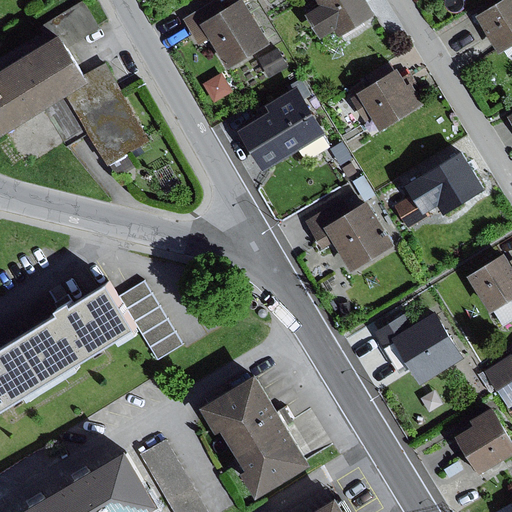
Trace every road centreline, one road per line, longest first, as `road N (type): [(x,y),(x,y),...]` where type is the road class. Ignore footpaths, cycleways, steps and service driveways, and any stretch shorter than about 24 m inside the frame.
road 1 (residential): [(258,252),(418,511)]
road 2 (residential): [(119,0),(258,252)]
road 3 (residential): [(0,194),(258,252)]
road 4 (residential): [(511,186),(399,0)]
